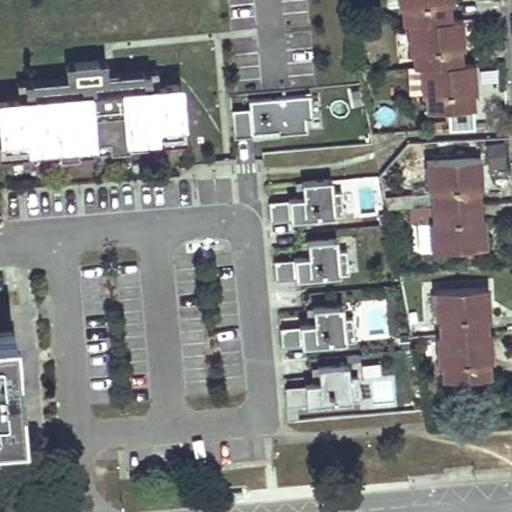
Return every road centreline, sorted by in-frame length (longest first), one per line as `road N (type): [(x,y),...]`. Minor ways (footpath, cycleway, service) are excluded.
road 1 (residential): [(63,234),(241,219),(261,419),(81,432)]
road 2 (residential): [(81,432),(63,234)]
